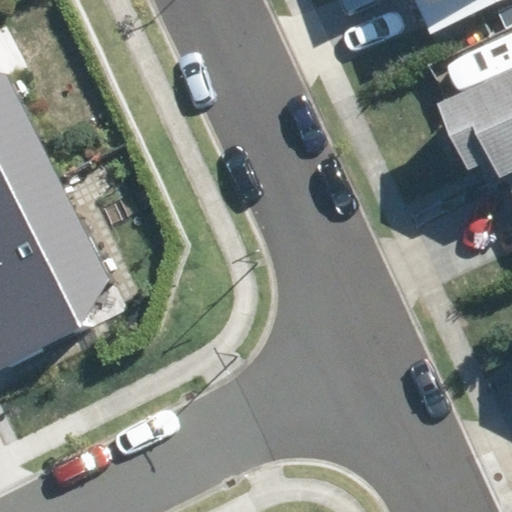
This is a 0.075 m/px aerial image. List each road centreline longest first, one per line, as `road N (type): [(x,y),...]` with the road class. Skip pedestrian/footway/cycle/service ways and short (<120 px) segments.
road 1 (residential): [(371,356),(199,0)]
road 2 (residential): [(77,511),(371,356)]
road 3 (residential): [(451,511),(371,356)]
